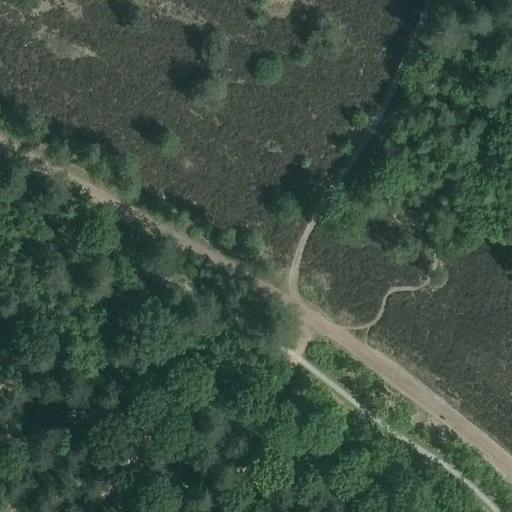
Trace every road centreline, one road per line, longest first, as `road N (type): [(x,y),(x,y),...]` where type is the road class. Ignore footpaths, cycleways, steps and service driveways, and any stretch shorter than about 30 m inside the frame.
road 1 (track): [(312,321),(179,236),(0,138)]
road 2 (track): [(511,467),(421,392),(312,321)]
